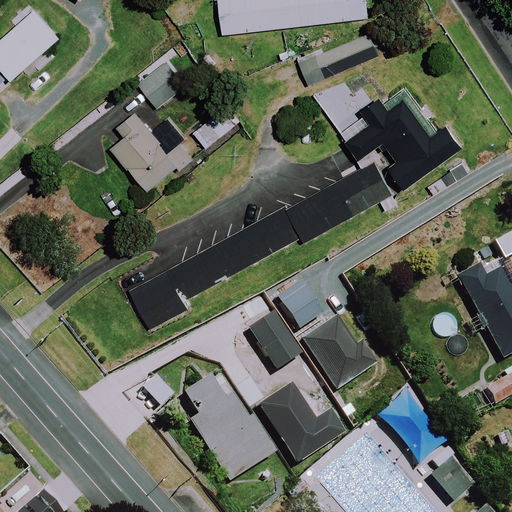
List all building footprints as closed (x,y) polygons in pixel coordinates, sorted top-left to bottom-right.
[(369,18),(366,0),(217,0),(222,35),(369,18)] [(34,61),(40,67),(50,58),(45,52),(60,38),(31,4),(9,24),(13,30),(0,41),(0,90),(13,79),(34,61)] [(368,32),(278,68),(283,81),(300,74),(305,86),(378,57),(368,32)] [(187,87),(170,62),(139,84),(156,109),(187,87)] [(370,171),(387,193),(451,146),(436,126),(428,133),(399,94),(335,141),(349,160),(370,144),(383,161),(370,171)] [(227,145),(245,130),(226,107),(193,134),(207,150),(222,138),(227,145)] [(158,141),(132,113),(115,128),(124,138),(110,151),(148,192),(177,166),(181,170),(193,158),(169,132),(158,141)] [(359,167),(117,284),(135,321),(377,204),(359,167)] [(477,266),(448,281),(477,335),(484,331),(499,360),(511,353),(511,285),(500,262),(481,273),(477,266)] [(266,348),(248,315),(221,330),(239,363),(266,348)] [(511,395),(511,368),(501,374),(504,379),(483,391),(491,407),(511,395)] [(163,396),(218,488),(259,463),(204,371),(163,396)] [(304,445),(291,453),(299,467),(312,459),(304,445)] [(470,486),(443,449),(427,462),(434,471),(425,478),(446,505),(470,486)] [(46,511),(32,494),(10,511),(46,511)]
